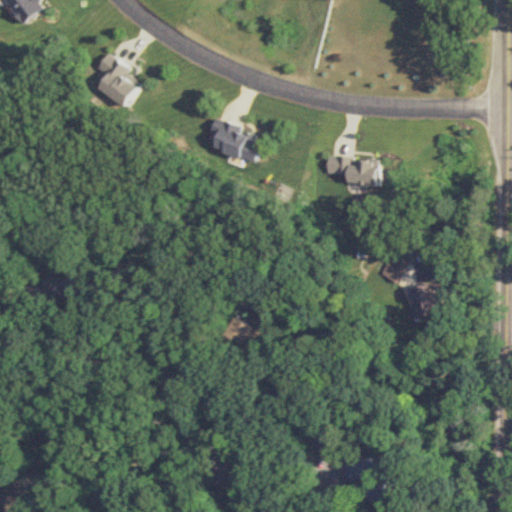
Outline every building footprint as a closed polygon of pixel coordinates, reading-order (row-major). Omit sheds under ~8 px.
[(50,7),(45,0),(5,0),(24,25),(50,7)] [(137,69),(113,54),(102,70),(112,77),(104,90),(132,107),(145,87),(131,78),(137,69)] [(257,163),(263,147),(255,144),(259,134),(219,120),(210,147),(257,163)] [(411,266),(394,257),(384,276),(401,285),(411,266)] [(50,300),(76,300),(76,279),(50,279),(50,300)] [(444,285),(418,289),(424,321),(450,316),(444,285)] [(261,354),(272,336),(244,319),(233,337),(261,354)] [(314,429),(318,452),(341,449),(338,426),(314,429)] [(399,499),(391,457),(353,463),(356,483),(374,480),(377,503),(399,499)] [(12,494),(42,504),(48,485),(18,476),(12,494)]
